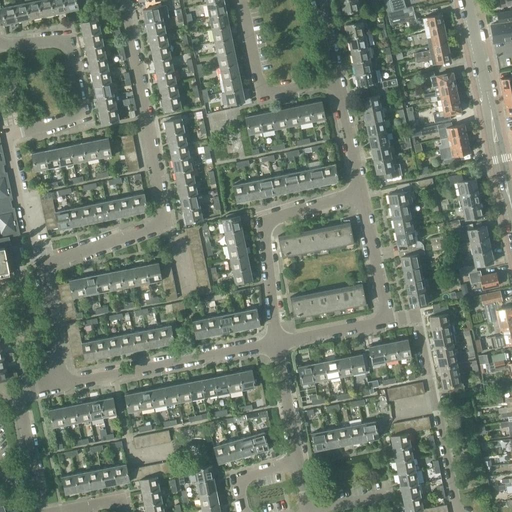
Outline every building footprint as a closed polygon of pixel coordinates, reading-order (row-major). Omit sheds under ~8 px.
[(38,1),(38,0),(24,0),(26,3),(29,19),(41,17),(38,1)] [(50,0),(41,0),(38,1),(41,17),(53,14),(50,0)] [(62,0),(50,0),(53,14),(65,12),(62,0)] [(62,0),(65,12),(78,9),(77,6),(76,0),(75,0),(62,0)] [(226,13),(224,0),(207,4),(209,16),(226,13)] [(359,10),(356,0),(345,0),(340,1),(343,13),(359,10)] [(387,14),(406,8),(403,0),(391,0),(389,1),(389,3),(385,4),(387,14)] [(29,19),(26,3),(13,6),(17,22),(29,19)] [(17,22),(13,6),(1,8),(4,25),(17,22)] [(146,23),(163,19),(160,6),(143,10),(146,23)] [(406,8),(387,14),(390,25),(398,23),(399,24),(406,22),(407,27),(424,24),(425,28),(443,25),(441,15),(416,20),(412,6),(406,8)] [(511,40),(511,10),(497,13),(499,23),(491,25),(491,29),(493,43),(511,40)] [(226,13),(209,16),(212,29),(229,25),(226,13)] [(165,32),(163,19),(146,23),(148,36),(165,32)] [(83,36),(100,33),(98,20),(81,23),(83,36)] [(348,39),(364,35),(361,22),(345,25),(348,39)] [(229,25),(212,29),(214,42),(231,38),(229,25)] [(443,25),(425,28),(426,33),(418,34),(411,36),(411,37),(407,38),(408,41),(414,40),(445,34),(443,25)] [(165,32),(148,36),(151,48),(168,45),(165,32)] [(103,45),(100,33),(83,36),(86,49),(103,45)] [(368,34),(364,35),(348,39),(350,49),(366,46),(370,45),(368,34)] [(447,42),(445,34),(414,40),(415,45),(428,42),(428,46),(447,42)] [(234,51),(231,38),(214,42),(217,54),(234,51)] [(447,42),(428,46),(429,50),(415,53),(416,58),(448,52),(447,42)] [(106,58),(103,45),(86,49),(89,61),(106,58)] [(171,57),(168,45),(151,48),(153,61),(171,57)] [(366,46),(350,49),(353,62),(369,59),(366,46)] [(237,63),(234,51),(217,54),(220,67),(237,63)] [(450,61),(448,52),(416,58),(417,62),(423,61),(431,60),(432,64),(450,61)] [(173,70),(171,57),(153,61),(156,73),(173,70)] [(106,58),(89,61),(91,74),(108,70),(106,58)] [(369,59),(353,62),(356,74),(372,71),(369,59)] [(239,76),(237,63),(220,67),(222,80),(239,76)] [(108,70),(91,74),(94,87),(111,83),(108,70)] [(173,70),(156,73),(159,86),(176,82),(173,70)] [(375,70),(372,71),(356,74),(358,87),(369,85),(370,90),(384,88),(382,82),(378,83),(375,70)] [(432,87),(435,87),(456,82),(455,75),(453,75),(453,72),(434,76),(434,71),(423,74),(424,78),(430,77),(432,87)] [(502,88),(511,86),(511,72),(511,73),(511,76),(500,79),(502,88)] [(239,76),(222,80),(225,93),(242,90),(239,76)] [(179,95),(176,82),(159,86),(161,98),(179,95)] [(456,82),(435,87),(436,92),(423,95),(424,99),(431,98),(457,92),(456,89),(458,89),(456,82)] [(113,95),(111,83),(94,87),(96,98),(113,95)] [(511,86),(502,88),(504,97),(511,95),(511,86)] [(387,87),(384,88),(370,90),(371,96),(361,98),(364,111),(381,107),(378,95),(388,93),(387,87)] [(245,101),(242,90),(225,93),(228,105),(245,101)] [(457,95),(457,92),(431,98),(431,101),(441,99),(443,105),(460,102),(459,95),(457,95)] [(113,95),(96,98),(99,112),(116,108),(113,95)] [(179,95),(161,98),(164,111),(181,108),(179,95)] [(308,104),(312,121),(325,118),(321,101),(308,104)] [(460,102),(443,105),(444,111),(433,113),(435,123),(451,119),(450,114),(461,112),(460,109),(461,108),(460,102)] [(308,104),(296,106),(299,123),(312,121),(308,104)] [(299,123),(296,106),(283,109),(287,126),(299,123)] [(383,120),(381,107),(364,111),(366,123),(383,120)] [(119,121),(116,108),(99,112),(102,124),(119,121)] [(283,109),(271,111),(274,129),(287,126),(283,109)] [(274,129),(271,111),(258,114),(262,131),(274,129)] [(413,113),(407,114),(410,128),(416,126),(413,113)] [(262,131),(258,114),(245,117),(249,134),(262,131)] [(167,134),(184,131),(182,118),(165,121),(167,134)] [(386,132),(383,120),(366,123),(369,136),(386,132)] [(415,128),(410,129),(413,143),(415,143),(414,136),(438,131),(440,139),(465,134),(463,124),(452,127),(451,122),(415,130),(415,128)] [(187,144),(184,131),(167,134),(170,147),(187,144)] [(389,145),(386,132),(369,136),(371,148),(389,145)] [(465,134),(440,139),(441,144),(438,145),(439,149),(467,143),(465,134)] [(122,143),(133,140),(132,135),(121,137),(122,143)] [(95,141),(98,158),(111,155),(109,144),(121,142),(120,137),(108,139),(107,138),(95,141)] [(0,275),(8,274),(3,250),(13,247),(14,243),(15,236),(20,235),(14,207),(12,208),(10,200),(12,200),(7,172),(5,173),(3,165),(5,164),(0,140),(0,275)] [(134,146),(133,140),(122,143),(123,149),(134,146)] [(98,158),(95,141),(82,143),(86,160),(98,158)] [(86,160),(82,143),(69,146),(73,163),(86,160)] [(469,153),(467,143),(439,149),(441,159),(443,159),(444,164),(459,161),(458,155),(469,153)] [(187,144),(170,147),(172,160),(189,156),(187,144)] [(420,144),(414,145),(416,155),(423,153),(420,144)] [(389,145),(371,148),(374,161),(391,157),(389,145)] [(73,163),(69,146),(57,148),(61,165),(73,163)] [(134,146),(123,149),(125,154),(136,152),(134,146)] [(61,165),(57,148),(44,151),(48,168),(61,165)] [(48,168),(44,151),(31,154),(35,171),(48,168)] [(136,152),(125,154),(126,160),(137,158),(136,152)] [(189,156),(172,160),(175,172),(192,169),(189,156)] [(394,157),(391,157),(374,161),(376,173),(384,172),(386,182),(401,179),(398,176),(397,169),(394,157)] [(138,164),(137,158),(126,160),(127,166),(138,164)] [(138,164),(127,166),(128,172),(139,170),(138,164)] [(321,167),(325,184),(338,181),(335,164),(321,167)] [(325,184),(321,167),(309,169),(312,186),(325,184)] [(418,169),(420,175),(428,173),(427,167),(418,169)] [(195,182),(192,169),(175,172),(178,185),(195,182)] [(312,186),(309,169),(296,172),(300,189),(312,186)] [(296,172),(284,174),(287,192),(300,189),(296,172)] [(287,192),(284,174),(271,177),(275,194),(287,192)] [(459,195),(477,191),(474,178),(463,180),(461,174),(448,177),(451,189),(458,188),(459,195)] [(271,177),(259,180),(262,197),(275,194),(271,177)] [(433,184),(432,178),(418,181),(420,187),(433,184)] [(262,197),(259,180),(246,182),(250,200),(262,197)] [(197,194),(195,182),(178,185),(180,198),(197,194)] [(250,200),(246,182),(233,185),(237,202),(250,200)] [(390,207),(412,203),(409,183),(396,185),(397,193),(388,195),(390,207)] [(477,191),(459,195),(462,207),(480,203),(477,191)] [(41,201),(53,198),(51,192),(40,195),(41,201)] [(131,196),(135,214),(147,211),(144,194),(131,196)] [(200,207),(197,194),(180,198),(183,210),(200,207)] [(135,214),(131,196),(118,199),(122,216),(135,214)] [(53,198),(41,201),(42,206),(54,204),(53,198)] [(122,216),(118,199),(106,202),(110,219),(122,216)] [(106,202),(93,204),(97,221),(110,219),(106,202)] [(412,203),(390,207),(393,220),(410,217),(415,216),(412,203)] [(480,203),(462,207),(465,220),(483,216),(480,203)] [(54,204),(42,206),(43,212),(55,210),(54,204)] [(93,204),(81,207),(84,224),(97,221),(93,204)] [(81,207),(68,210),(72,227),(84,224),(81,207)] [(200,207),(183,210),(185,223),(202,220),(200,207)] [(56,212),(55,210),(43,212),(45,218),(56,216),(56,212)] [(68,210),(56,212),(56,216),(57,222),(59,228),(59,229),(72,227),(68,210)] [(56,216),(45,218),(46,224),(57,222),(56,216)] [(225,232),(242,229),(239,216),(222,219),(225,232)] [(413,228),(410,217),(393,220),(395,232),(413,228)] [(449,229),(460,227),(459,220),(449,222),(446,223),(448,230),(449,229)] [(59,228),(57,222),(46,224),(47,230),(59,228)] [(336,228),(339,246),(354,243),(350,225),(336,228)] [(188,235),(199,233),(198,226),(186,229),(188,235)] [(470,242),(488,238),(485,226),(467,230),(470,242)] [(460,227),(449,229),(451,235),(461,232),(460,227)] [(339,246),(336,228),(321,230),(325,249),(339,246)] [(413,228),(395,232),(398,245),(406,243),(408,249),(423,246),(423,245),(421,242),(419,242),(417,241),(415,241),(413,228)] [(244,241),(242,229),(225,232),(227,245),(244,241)] [(321,230),(307,233),(310,252),(325,249),(321,230)] [(200,239),(199,233),(188,235),(189,241),(200,239)] [(310,252),(307,233),(292,236),(296,254),(310,252)] [(296,254),(292,236),(284,238),(283,235),(277,236),(282,257),(296,254)] [(431,244),(445,242),(443,236),(430,238),(431,244)] [(488,238),(470,242),(472,254),(490,250),(488,238)] [(201,245),(200,239),(189,241),(190,247),(201,245)] [(244,241),(227,245),(230,258),(247,254),(244,241)] [(446,248),(445,242),(431,244),(432,251),(446,248)] [(201,245),(190,247),(191,253),(203,250),(201,245)] [(423,246),(408,249),(409,255),(401,257),(403,270),(420,266),(418,255),(425,253),(423,246)] [(203,250),(191,253),(193,259),(204,256),(203,250)] [(490,250),(472,254),(456,258),(457,261),(465,259),(465,261),(474,259),(475,266),(493,262),(490,250)] [(247,254),(230,258),(232,270),(249,267),(247,254)] [(204,256),(193,259),(194,265),(205,262),(204,256)] [(205,262),(194,265),(195,270),(206,268),(205,262)] [(160,271),(159,266),(158,263),(145,266),(148,283),(162,280),(161,277),(160,271)] [(148,283),(145,266),(133,268),(136,285),(148,283)] [(423,278),(420,266),(403,270),(406,282),(423,278)] [(457,275),(460,275),(470,272),(469,266),(459,269),(456,270),(457,275)] [(249,267),(232,270),(235,283),(252,280),(249,267)] [(136,285),(133,268),(121,270),(124,287),(136,285)] [(207,274),(206,268),(195,270),(196,276),(207,274)] [(172,269),(160,271),(161,277),(173,275),(172,269)] [(124,287),(121,270),(108,273),(112,290),(124,287)] [(108,273),(95,275),(98,293),(112,290),(108,273)] [(481,276),(481,274),(471,276),(472,282),(480,281),(482,289),(498,285),(495,273),(481,276)] [(207,274),(196,276),(197,282),(209,280),(207,274)] [(95,275),(82,278),(85,295),(98,293),(95,275)] [(174,281),(173,275),(161,277),(162,280),(162,283),(174,281)] [(85,295),(82,278),(69,280),(70,283),(71,289),(72,295),(73,298),(85,295)] [(423,278),(406,282),(408,294),(425,291),(423,278)] [(209,280),(197,282),(199,288),(210,286),(209,280)] [(174,281),(162,283),(163,289),(175,287),(174,281)] [(70,283),(58,285),(59,291),(71,289),(70,283)] [(211,292),(210,286),(199,288),(200,294),(211,292)] [(348,289),(351,307),(366,304),(362,286),(348,289)] [(175,287),(163,289),(165,295),(176,293),(175,287)] [(72,295),(71,289),(59,291),(60,297),(72,295)] [(351,307),(348,289),(333,292),(337,310),(351,307)] [(425,291),(408,294),(411,307),(428,303),(425,291)] [(493,322),(511,317),(511,306),(492,311),(490,303),(502,301),(499,291),(480,295),(483,305),(484,305),(488,323),(493,322)] [(337,310),(333,292),(319,294),(323,312),(337,310)] [(176,293),(165,295),(166,301),(177,298),(176,293)] [(323,312),(319,294),(305,297),(308,315),(323,312)] [(72,295),(60,297),(62,303),(73,301),(73,298),(72,295)] [(308,315),(305,297),(296,299),(295,296),(289,297),(294,318),(308,315)] [(73,301),(62,303),(63,309),(74,307),(73,301)] [(177,303),(180,316),(186,314),(183,301),(177,303)] [(180,316),(177,303),(171,304),(174,317),(180,316)] [(74,307),(63,309),(64,315),(75,312),(74,307)] [(431,327),(449,324),(447,314),(449,314),(448,307),(433,310),(434,316),(429,316),(431,327)] [(256,308),(243,311),(246,328),(260,325),(256,308)] [(246,328),(243,311),(230,313),(234,331),(246,328)] [(76,313),(75,312),(64,315),(65,321),(77,318),(76,313)] [(230,313),(218,316),(221,333),(234,331),(230,313)] [(218,316),(205,318),(209,336),(221,333),(218,316)] [(511,317),(493,322),(495,333),(500,332),(501,335),(511,332),(511,317)] [(209,336),(205,318),(192,321),(196,338),(209,336)] [(67,330),(79,328),(77,322),(66,325),(67,330)] [(453,323),(449,324),(431,327),(433,337),(453,333),(455,333),(453,323)] [(171,326),(158,328),(161,345),(174,343),(171,326)] [(79,328),(67,330),(68,336),(80,334),(79,328)] [(158,328),(145,331),(148,348),(161,345),(158,328)] [(148,348),(145,331),(132,333),(135,350),(148,348)] [(511,332),(501,335),(490,337),(492,349),(511,344),(511,332)] [(135,350),(132,333),(120,336),(123,353),(135,350)] [(453,333),(433,337),(435,347),(453,344),(455,344),(453,333)] [(81,340),(80,334),(68,336),(69,342),(81,340)] [(0,349),(1,349),(1,345),(10,341),(9,336),(0,338),(0,349)] [(123,353),(120,336),(107,338),(110,355),(123,353)] [(110,355),(107,338),(94,340),(98,358),(110,355)] [(394,341),(398,358),(411,356),(407,339),(394,341)] [(82,346),(81,343),(81,340),(69,342),(71,348),(82,346)] [(98,358),(94,340),(81,343),(82,346),(83,352),(84,358),(85,360),(98,358)] [(394,341),(382,344),(385,361),(398,358),(394,341)] [(385,361),(382,344),(369,346),(372,363),(385,361)] [(453,344),(435,347),(437,357),(454,354),(453,344)] [(83,352),(82,346),(71,348),(72,354),(83,352)] [(1,349),(0,349),(0,359),(13,357),(12,352),(2,354),(1,349)] [(84,358),(83,352),(72,354),(73,360),(84,358)] [(490,353),(478,356),(480,365),(488,363),(490,372),(509,368),(511,377),(511,376),(511,362),(504,364),(503,360),(492,362),(490,353)] [(362,354),(349,356),(352,374),(365,371),(362,354)] [(454,354),(437,357),(439,367),(456,364),(454,354)] [(352,374),(349,356),(336,359),(340,376),(352,374)] [(13,357),(0,359),(0,369),(5,368),(5,364),(14,361),(13,357)] [(336,359),(324,361),(327,379),(340,376),(336,359)] [(324,361),(311,364),(315,381),(327,379),(324,361)] [(315,381),(311,364),(298,366),(302,384),(315,381)] [(456,364),(439,367),(441,377),(458,374),(456,364)] [(5,368),(0,369),(0,379),(17,377),(16,372),(6,373),(5,368)] [(252,369),(239,372),(242,389),(255,386),(252,369)] [(239,372),(226,374),(229,392),(242,389),(239,372)] [(229,392),(226,374),(213,377),(217,394),(229,392)] [(458,374),(441,377),(443,388),(448,387),(449,392),(464,390),(463,383),(460,383),(458,374)] [(213,377),(201,379),(204,397),(217,394),(213,377)] [(201,379),(188,382),(191,399),(204,397),(201,379)] [(188,382),(175,384),(179,402),(191,399),(188,382)] [(422,382),(416,383),(419,394),(425,393),(422,382)] [(416,383),(410,384),(413,396),(419,394),(416,383)] [(175,384),(163,387),(166,404),(179,402),(175,384)] [(410,384),(405,385),(407,397),(413,396),(410,384)] [(407,397),(405,385),(399,386),(401,398),(407,397)] [(401,398),(399,386),(393,387),(395,399),(401,398)] [(163,387),(150,389),(153,407),(166,404),(163,387)] [(395,399),(393,387),(387,389),(389,400),(395,399)] [(153,407),(150,389),(137,392),(141,409),(153,407)] [(141,409),(137,392),(124,395),(128,412),(141,409)] [(100,400),(103,417),(116,414),(113,397),(100,400)] [(100,400),(87,402),(91,419),(103,417),(100,400)] [(511,401),(507,403),(507,407),(498,409),(498,413),(500,413),(511,411),(511,401)] [(91,419),(87,402),(74,405),(78,422),(91,419)] [(74,405),(62,407),(65,424),(78,422),(74,405)] [(65,424),(62,407),(49,410),(52,427),(65,424)] [(428,416),(423,417),(425,429),(431,428),(428,416)] [(425,429),(423,417),(417,419),(419,430),(425,429)] [(417,419),(411,420),(413,431),(419,430),(417,419)] [(411,420),(405,421),(407,432),(408,432),(413,431),(411,420)] [(375,421),(362,423),(365,441),(378,438),(375,421)] [(407,432),(405,421),(399,422),(401,433),(407,432)] [(511,421),(500,423),(501,427),(511,425),(511,431),(509,431),(509,437),(511,436),(511,421)] [(401,433),(399,422),(393,423),(395,435),(401,433)] [(362,423),(350,426),(353,443),(365,441),(362,423)] [(353,443),(350,426),(337,428),(340,445),(353,443)] [(337,428),(324,431),(327,448),(340,445),(337,428)] [(169,430),(163,432),(165,443),(171,442),(169,430)] [(264,431),(251,435),(256,452),(269,448),(264,431)] [(327,448),(324,431),(311,433),(314,450),(327,448)] [(165,443),(163,432),(157,433),(159,444),(165,443)] [(401,433),(395,435),(391,436),(393,449),(410,446),(408,432),(407,432),(401,433)] [(159,444),(157,433),(151,434),(153,445),(159,444)] [(153,445),(151,434),(145,435),(147,446),(153,445)] [(147,446),(145,435),(139,436),(142,448),(147,446)] [(251,435),(239,439),(244,456),(256,452),(251,435)] [(142,448),(139,436),(133,437),(136,449),(142,448)] [(239,439),(226,442),(231,459),(244,456),(239,439)] [(231,459),(226,442),(214,446),(219,463),(231,459)] [(410,446),(393,449),(396,462),(413,458),(410,446)] [(415,471),(413,458),(396,462),(398,474),(415,471)] [(169,462),(163,463),(165,474),(171,473),(169,462)] [(163,463),(157,464),(159,475),(165,474),(163,463)] [(130,481),(127,470),(126,464),(113,467),(117,484),(130,481)] [(157,464),(151,465),(153,477),(157,476),(159,475),(157,464)] [(153,477),(151,465),(145,466),(147,478),(153,477)] [(197,482),(214,478),(211,465),(194,469),(197,482)] [(147,478),(145,466),(139,467),(142,479),(147,478)] [(113,467),(101,469),(104,486),(117,484),(113,467)] [(142,479),(139,467),(133,469),(136,480),(140,479),(142,479)] [(104,486),(101,469),(88,472),(91,489),(104,486)] [(133,469),(127,470),(130,481),(136,480),(133,469)] [(418,484),(415,471),(398,474),(400,487),(418,484)] [(91,489),(88,472),(75,474),(78,491),(91,489)] [(78,491),(75,474),(62,477),(65,494),(78,491)] [(147,478),(142,479),(140,479),(142,492),(160,489),(157,476),(153,477),(147,478)] [(216,491),(214,478),(197,482),(199,494),(216,491)] [(418,484),(400,487),(403,500),(420,496),(418,484)] [(162,501),(160,489),(142,492),(144,505),(162,501)] [(219,504),(216,491),(199,494),(202,507),(219,504)] [(420,496),(403,500),(405,511),(407,511),(411,511),(417,510),(423,509),(420,496)] [(164,511),(162,501),(144,505),(145,511),(164,511)] [(15,511),(21,511),(24,511),(22,506),(20,506),(19,502),(15,503),(15,511)]
